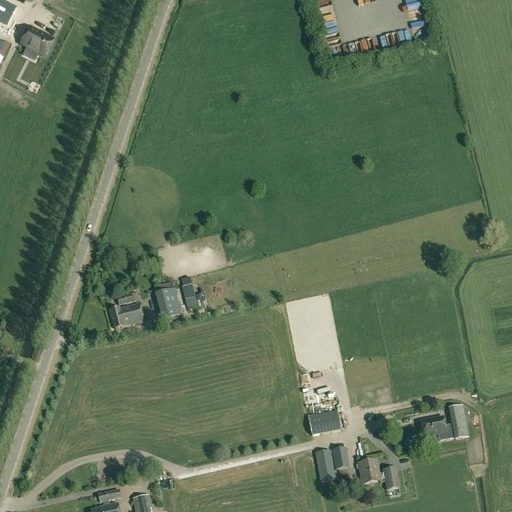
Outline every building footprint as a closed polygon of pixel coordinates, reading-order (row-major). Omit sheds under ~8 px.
[(21,20),(7,13),(9,8),(0,3),(0,22),(1,23),(0,25),(14,32),(21,20)] [(336,8),(323,12),(325,19),(339,15),(336,8)] [(426,13),(413,16),(414,22),(427,20),(426,13)] [(43,22),(38,32),(29,27),(20,45),(45,57),(53,40),(49,38),(54,28),(43,22)] [(328,39),(330,45),(345,41),(344,35),(328,39)] [(0,40),(0,61),(2,62),(9,42),(1,39),(0,40)] [(174,289),(173,283),(153,288),(154,294),(161,320),(181,315),(174,289)] [(188,310),(197,308),(192,285),(183,287),(188,310)] [(133,303),(131,294),(116,298),(118,307),(133,303)] [(119,309),(110,311),(114,330),(124,327),(144,322),(139,304),(119,310),(119,309)] [(454,439),(455,441),(468,438),(462,406),(448,409),(451,425),(454,439)] [(311,437),(341,431),(337,410),(307,416),(311,437)] [(454,439),(451,425),(445,427),(444,418),(422,422),(425,437),(437,435),(439,442),(454,439)] [(349,469),(346,448),(331,450),(335,471),(348,469),(349,469)] [(330,450),(314,453),(320,484),(336,481),(330,450)] [(376,460),(358,464),(362,485),(381,481),(379,475),(376,460)] [(384,474),(379,475),(381,481),(381,483),(386,482),(388,490),(400,488),(396,468),(384,471),(384,474)] [(337,478),(346,481),(349,475),(339,471),(337,478)] [(118,511),(117,504),(109,506),(108,501),(121,499),(119,490),(97,496),(99,503),(102,503),(103,507),(100,507),(100,509),(91,511),(118,511)] [(135,511),(149,511),(149,508),(152,508),(149,495),(133,498),(135,511)]
